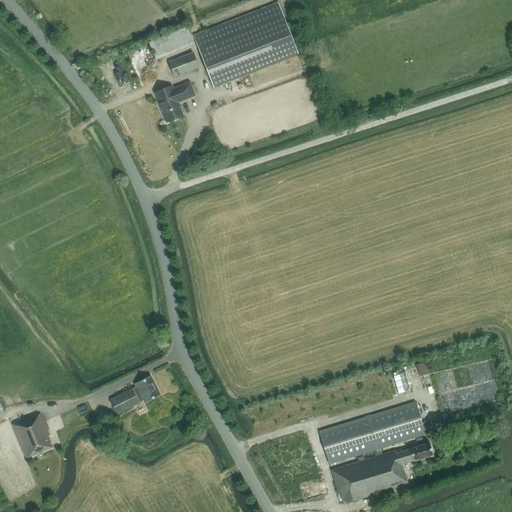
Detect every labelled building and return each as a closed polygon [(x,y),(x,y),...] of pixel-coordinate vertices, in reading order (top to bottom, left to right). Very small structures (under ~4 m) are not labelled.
[(299,54),(283,15),(278,2),(193,36),(214,88),(248,74),(299,54)] [(175,77),(198,68),(193,53),(169,62),(175,77)] [(177,102),(194,95),(189,83),(173,90),(171,87),(155,93),(166,122),(183,115),(177,102)] [(423,363),(416,365),(420,376),(429,373),(423,363)] [(144,402),(160,394),(150,377),(135,384),(136,387),(133,388),(132,388),(110,400),(117,414),(140,402),(143,400),(144,402)] [(414,461),(433,455),(430,443),(401,451),(400,449),(396,451),(396,450),(382,454),(380,448),(425,434),(415,402),(320,431),(330,464),(374,450),(376,457),(331,470),(339,495),(341,494),(344,504),(408,484),(402,464),(414,460),(414,461)] [(26,458),(53,447),(48,436),(50,435),(41,414),(32,418),(32,416),(12,424),(26,458)]
